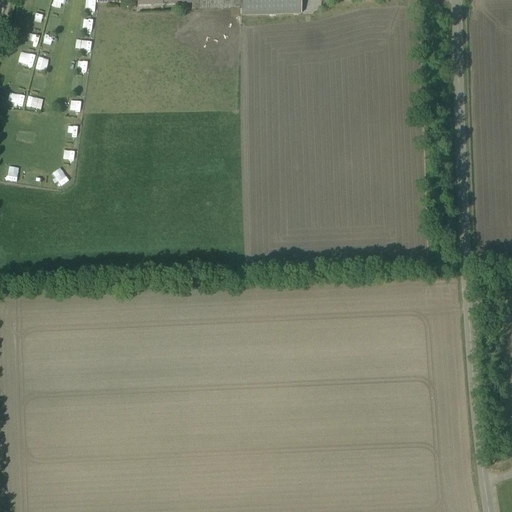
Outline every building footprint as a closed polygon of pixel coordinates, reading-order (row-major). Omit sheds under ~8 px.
[(137,0),(138,5),(192,3),(192,9),(240,7),(240,16),(300,14),(299,0),(137,0)] [(43,28),(53,31),(56,22),(46,19),(43,28)] [(38,44),(39,35),(26,33),(25,42),(38,44)] [(79,40),(78,49),(88,50),(89,41),(79,40)] [(45,69),(47,60),(37,58),(35,67),(45,69)] [(6,101),(21,105),(24,96),(9,92),(6,101)] [(68,125),(67,133),(75,134),(76,127),(68,125)] [(73,159),(73,148),(63,148),(62,158),(73,159)] [(6,181),(15,181),(16,172),(6,171),(6,181)] [(62,173),(54,178),(59,186),(67,181),(62,173)]
